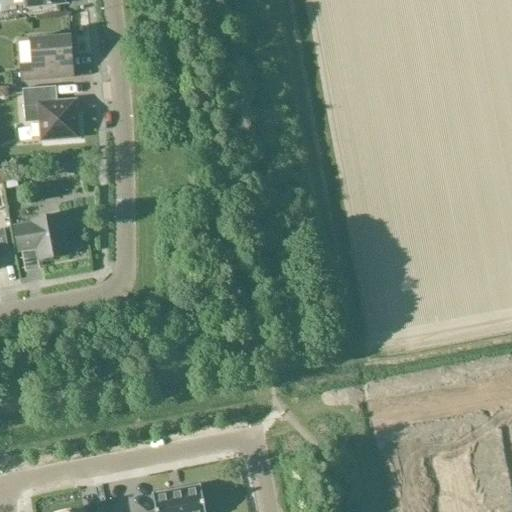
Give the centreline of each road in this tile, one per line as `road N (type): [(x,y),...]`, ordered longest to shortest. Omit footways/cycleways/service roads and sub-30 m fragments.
road 1 (residential): [(110,0),(121,100),(122,278),(104,294),(0,314)]
road 2 (residential): [(511,388),(254,437)]
road 3 (residential): [(2,485),(254,437)]
